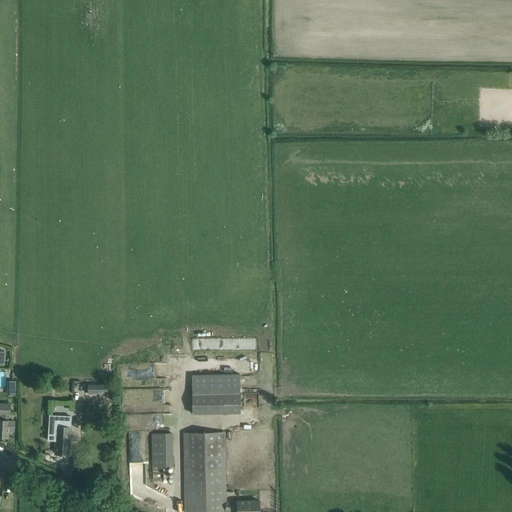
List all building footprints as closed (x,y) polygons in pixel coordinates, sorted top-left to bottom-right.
[(191,374),(193,413),(239,411),(238,372),(191,374)] [(108,385),(88,385),(88,394),(108,394),(108,385)] [(0,414),(2,415),(2,420),(0,420),(0,437),(8,438),(8,432),(14,432),(14,422),(15,421),(9,421),(10,404),(0,403),(0,414)] [(69,455),(70,445),(71,427),(70,427),(70,417),(58,416),(57,427),(49,427),(49,440),(56,440),(55,454),(69,455)] [(183,433),(185,503),(185,511),(221,511),(227,511),(238,511),(237,511),(259,511),(260,508),(259,500),(237,501),(237,502),(225,502),(224,432),(183,433)] [(152,467),(172,467),(171,433),(151,433),(152,467)]
